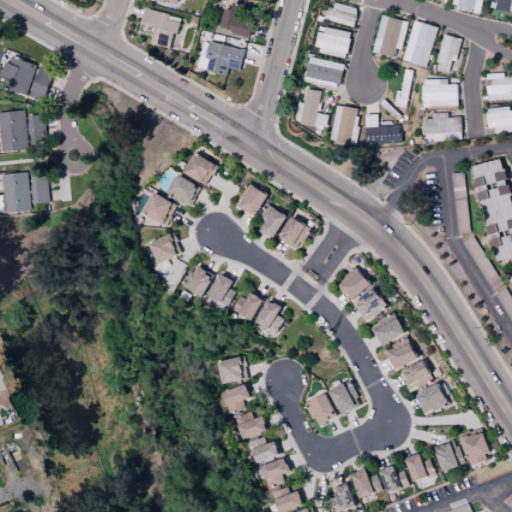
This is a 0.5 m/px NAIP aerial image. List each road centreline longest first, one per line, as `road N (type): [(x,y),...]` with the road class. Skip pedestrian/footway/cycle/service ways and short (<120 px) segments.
road 1 (tertiary): [(511,419),(440,302),(375,225),(8,0)]
road 2 (residential): [(214,232),(310,295),(363,361),(388,410),(387,426),(345,446)]
road 3 (residential): [(255,147),(293,0)]
road 4 (residential): [(391,0),(477,33),(511,57)]
